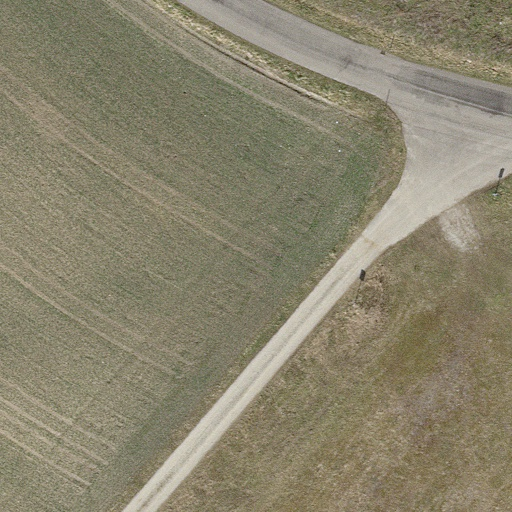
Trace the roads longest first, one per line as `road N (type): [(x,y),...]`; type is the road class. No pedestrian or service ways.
road 1 (track): [(491,127),(158,511)]
road 2 (residential): [(215,0),(511,130)]
